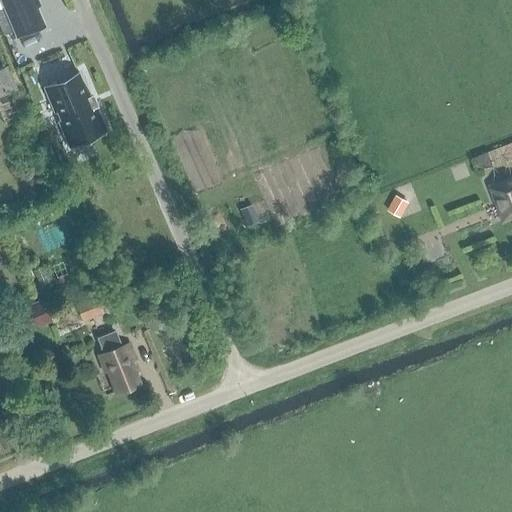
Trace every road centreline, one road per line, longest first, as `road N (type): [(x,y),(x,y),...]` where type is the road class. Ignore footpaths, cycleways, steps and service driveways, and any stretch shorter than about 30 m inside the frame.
road 1 (unclassified): [(242,389),(78,0)]
road 2 (unclassified): [(242,389),(511,287)]
road 3 (unclassified): [(0,483),(242,389)]
